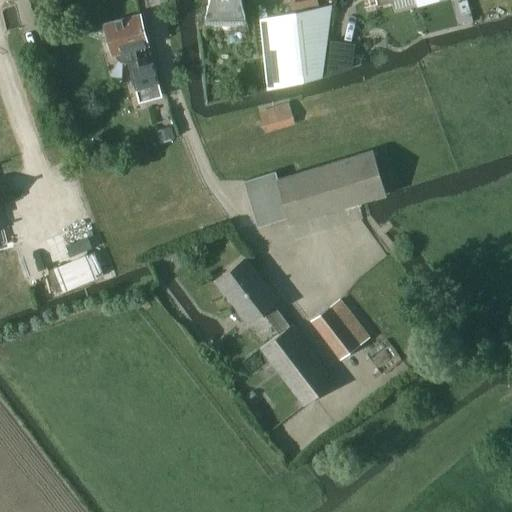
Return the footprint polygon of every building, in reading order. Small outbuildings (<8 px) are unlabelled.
[(248,28),(246,17),(241,0),(209,0),(205,17),(202,29),(248,28)] [(322,77),(331,5),(258,20),(267,91),(308,81),(322,77)] [(135,89),(158,83),(152,60),(151,54),(149,54),(147,47),(149,47),(140,14),(103,24),(113,57),(115,56),(115,58),(116,59),(117,60),(119,61),(120,62),(122,63),(123,63),(125,63),(127,63),(128,63),(135,89)] [(351,68),(354,44),(331,41),(326,76),(351,68)] [(264,134),(296,124),(289,102),(257,112),(264,134)] [(172,126),(157,130),(160,140),(175,136),(172,126)] [(275,179),(287,218),(289,225),(387,195),(372,149),(278,178),(275,179)] [(65,210),(54,212),(56,221),(92,212),(81,167),(56,173),(65,210)] [(243,181),(257,227),(287,218),(275,179),(278,178),(275,171),(243,181)] [(279,301),(245,257),(214,281),(248,325),(262,314),(277,333),(259,347),(303,406),(334,382),(290,324),(289,324),(274,305),(279,301)] [(370,337),(340,298),(310,321),(340,360),(370,337)]
